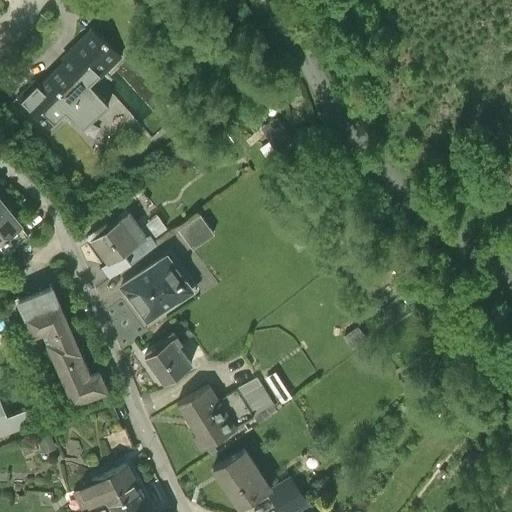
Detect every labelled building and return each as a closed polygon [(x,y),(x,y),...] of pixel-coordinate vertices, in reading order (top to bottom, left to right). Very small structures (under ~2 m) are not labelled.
[(74,53),(41,86),(39,88),(57,106),(41,123),(49,130),(65,113),(82,130),(109,106),(90,85),(118,56),(120,58),(121,56),(103,39),(103,40),(90,29),(89,30),(91,31),(73,51),(72,49),(71,50),(74,53)] [(39,88),(41,86),(35,81),(17,99),(41,123),(57,106),(39,88)] [(0,240),(20,225),(9,211),(5,214),(0,207),(0,240)] [(156,213),(146,220),(155,232),(165,225),(156,213)] [(202,213),(180,227),(192,245),(214,232),(202,213)] [(91,242),(108,265),(146,238),(129,214),(109,229),(106,225),(95,233),(98,237),(91,242)] [(146,238),(108,265),(106,267),(114,277),(155,247),(148,236),(146,238)] [(121,287),(146,323),(192,290),(167,255),(121,287)] [(74,407),(106,393),(98,374),(85,380),(70,346),(76,344),(50,287),(18,301),(33,336),(42,333),(74,407)] [(184,324),(173,331),(181,343),(192,336),(184,324)] [(178,346),(181,343),(173,331),(153,345),(156,349),(145,358),(164,385),(192,366),(178,346)] [(257,382),(218,406),(234,432),(273,408),(257,382)] [(235,434),(234,432),(218,406),(207,389),(179,406),(206,452),(235,434)] [(0,435),(30,424),(25,409),(5,417),(0,403),(0,435)] [(213,473),(238,511),(241,511),(270,493),(244,453),(213,473)] [(91,511),(109,511),(145,494),(141,487),(136,489),(126,469),(93,486),(93,488),(74,498),(80,511),(90,511),(91,511)] [(269,500),(277,511),(299,511),(303,509),(289,487),(269,500)] [(153,511),(145,494),(109,511),(153,511)]
